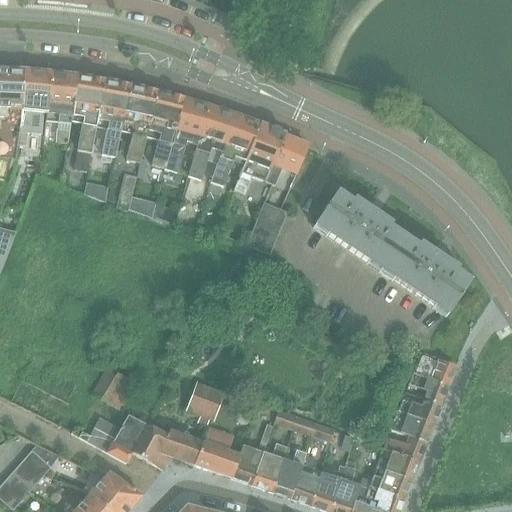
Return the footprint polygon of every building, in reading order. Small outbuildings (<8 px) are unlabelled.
[(6,71),(0,70),(0,160),(15,162),(16,148),(17,148),(23,72),(6,72),(6,71)] [(29,73),(23,72),(17,148),(25,148),(26,135),(41,136),(42,123),(46,124),(50,75),(44,74),(43,76),(41,76),(40,74),(33,73),(31,75),(29,75),(29,73)] [(52,75),(50,75),(46,124),(58,124),(57,130),(56,130),(55,144),(67,144),(70,125),(77,78),(66,77),(66,78),(64,78),(62,76),(56,75),(56,77),(52,77),(52,75)] [(93,80),(77,78),(70,125),(81,126),(75,154),(77,154),(75,164),(89,166),(91,153),(98,120),(96,119),(103,82),(102,82),(102,83),(93,81),(93,80)] [(120,85),(103,82),(96,119),(98,120),(109,122),(103,157),(116,160),(123,126),(120,125),(129,87),(128,87),(128,88),(119,86),(120,85)] [(146,91),(129,87),(120,125),(123,126),(134,128),(127,163),(140,166),(148,133),(146,132),(155,93),(154,94),(146,92),(146,91)] [(173,98),(155,93),(146,132),(148,133),(160,136),(153,168),(164,171),(182,100),(181,100),(181,101),(173,99),(173,98)] [(183,100),(182,100),(164,171),(177,175),(185,143),(196,147),(208,108),(192,103),(191,105),(183,102),(183,101),(183,100)] [(209,108),(208,108),(196,147),(197,147),(186,189),(198,192),(211,151),(220,154),(221,154),(233,116),(218,111),(217,112),(208,109),(209,108)] [(234,117),(233,116),(221,154),(220,154),(205,201),(215,205),(221,188),(223,189),(233,160),(244,164),(245,164),(259,126),(243,120),(242,121),(234,118),(234,117)] [(284,135),(259,126),(245,164),(244,164),(234,191),(244,195),(250,179),(266,185),(271,175),(274,166),(272,166),(284,137),(284,135)] [(284,137),(272,166),(274,166),(296,175),(299,166),(307,148),(284,138),(284,137)] [(276,177),(271,175),(266,185),(271,187),(276,177)] [(125,178),(118,208),(130,212),(137,181),(125,178)] [(312,229),(379,274),(402,240),(388,230),(389,227),(353,202),(351,205),(336,195),(312,229)] [(286,214),(264,207),(259,221),(280,229),(286,214)] [(278,232),(257,224),(253,236),(273,244),(278,232)] [(0,229),(0,277),(3,278),(17,234),(0,229)] [(214,246),(241,257),(244,258),(248,249),(248,248),(218,236),(214,246)] [(253,236),(248,248),(248,249),(260,254),(268,256),(273,244),(253,236)] [(417,249),(402,240),(379,274),(445,319),(468,284),(453,274),(455,271),(418,247),(417,249)] [(260,254),(248,249),(244,258),(241,257),(237,266),(253,272),(260,254)] [(246,272),(236,290),(257,302),(268,284),(246,272)] [(455,368),(421,355),(413,375),(447,389),(455,368)] [(92,396),(125,416),(140,388),(108,371),(92,396)] [(12,402),(9,405),(38,419),(57,429),(67,411),(69,406),(66,405),(75,389),(73,384),(53,374),(44,393),(23,382),(12,402)] [(447,389),(413,375),(409,386),(426,393),(424,400),(441,406),(447,389)] [(198,384),(187,413),(216,424),(226,395),(198,384)] [(441,406),(424,400),(421,406),(404,400),(399,412),(433,425),(441,406)] [(126,417),(120,429),(98,419),(89,438),(81,434),(78,440),(125,466),(131,456),(147,427),(153,416),(143,410),(136,422),(126,417)] [(433,425),(399,412),(392,431),(397,433),(409,437),(426,444),(433,425)] [(273,427),(291,433),(296,420),(277,413),(273,427)] [(291,433),(312,440),(317,427),(296,420),(291,433)] [(272,428),(266,426),(256,452),(242,447),(238,457),(230,480),(251,487),(262,454),(272,428)] [(167,437),(147,427),(131,456),(162,472),(169,459),(192,468),(202,444),(170,432),(167,437)] [(312,440),(329,446),(333,432),(317,427),(312,440)] [(208,429),(202,444),(192,468),(230,480),(238,457),(229,453),(234,438),(208,429)] [(340,451),(349,454),(353,440),(344,437),(340,451)] [(426,444),(409,437),(406,446),(389,440),(385,450),(419,463),(426,444)] [(287,449),(276,445),(271,458),(262,454),(251,487),(270,494),(281,462),(282,462),(287,449)] [(419,463),(385,450),(378,469),(386,472),(411,482),(419,463)] [(31,452),(13,473),(32,490),(50,469),(31,452)] [(306,456),(296,452),(291,465),(282,462),(281,462),(270,494),(291,502),(306,458),(305,458),(306,456)] [(314,461),(306,458),(291,502),(310,508),(321,477),(320,476),(310,473),(314,461)] [(344,467),(339,466),(334,479),(320,475),(320,476),(321,477),(310,508),(320,511),(330,511),(342,478),(340,477),(344,467)] [(355,472),(344,467),(340,477),(342,478),(330,511),(350,511),(359,487),(350,485),(355,472)] [(411,482),(386,472),(383,479),(374,476),(371,484),(370,487),(404,500),(411,482)] [(0,501),(11,511),(12,511),(32,490),(13,473),(0,487),(0,501)] [(129,511),(141,499),(108,475),(89,496),(105,511),(129,511)] [(361,480),(359,487),(350,511),(377,511),(372,510),(365,508),(368,500),(366,499),(370,487),(371,484),(361,480)] [(399,511),(404,500),(370,487),(366,499),(368,500),(365,508),(372,510),(375,502),(384,505),(381,511),(399,511)] [(105,511),(89,496),(74,511),(105,511)]
